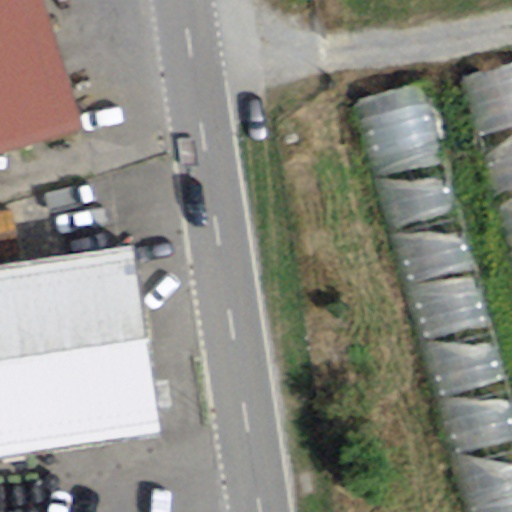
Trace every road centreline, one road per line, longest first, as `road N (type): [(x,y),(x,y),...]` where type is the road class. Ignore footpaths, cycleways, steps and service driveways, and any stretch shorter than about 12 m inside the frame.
road 1 (secondary): [(264,511),(184,0)]
road 2 (track): [(194,64),(335,56),(511,30)]
